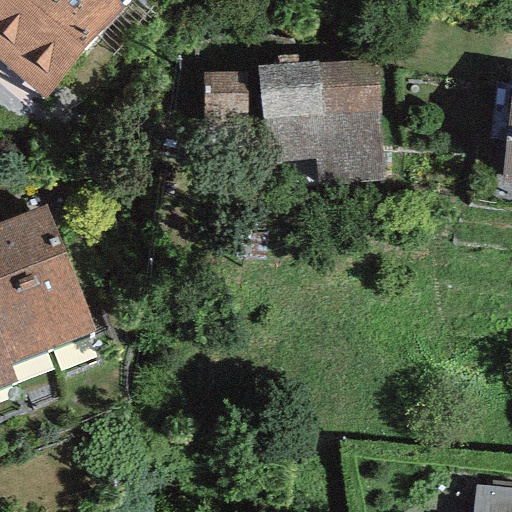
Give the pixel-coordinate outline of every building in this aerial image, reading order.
[(0,0),(0,71),(44,110),(124,19),(118,13),(129,0),(0,0)] [(384,184),(374,69),(205,83),(209,130),(266,125),(270,169),(318,165),(320,190),(384,184)] [(511,100),(502,194),(511,194),(511,100)] [(44,205),(0,221),(0,340),(10,367),(94,335),(44,205)] [(0,389),(17,384),(10,367),(0,340),(0,389)] [(511,511),(511,497),(480,494),(478,511),(511,511)]
